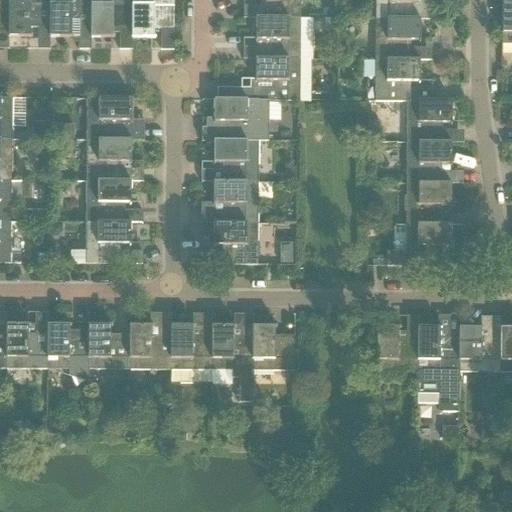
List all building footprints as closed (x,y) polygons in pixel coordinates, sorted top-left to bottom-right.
[(7,0),(7,34),(7,38),(8,38),(26,38),(27,38),(31,39),(31,37),(30,37),(30,29),(37,29),(39,29),(49,29),(48,0),(7,0)] [(48,0),(49,29),(49,39),(72,39),(77,39),(77,44),(77,51),(89,51),(90,51),(90,39),(89,0),(48,0)] [(89,0),(90,39),(110,39),(111,39),(114,39),(114,38),(112,38),(112,34),(112,30),(119,30),(119,34),(119,50),(118,50),(118,51),(131,51),(132,51),(131,51),(131,39),(131,0),(89,0)] [(131,0),(131,39),(150,39),(151,39),(155,39),(155,38),(153,38),(153,30),(161,30),(160,51),(160,52),(172,52),(173,52),(173,0),(131,0)] [(254,0),(255,2),(264,2),(264,19),(299,19),(299,0),(254,0)] [(432,21),(432,8),(419,8),(419,0),(374,0),(374,20),(419,20),(419,21),(432,21)] [(511,1),(501,1),(501,46),(511,46),(511,1)] [(326,14),(326,19),(337,19),(337,9),(332,9),(326,14)] [(255,43),(255,44),(259,48),(264,48),(264,60),(299,61),(299,19),(264,19),(255,19),(255,43)] [(374,20),(374,61),(410,61),(419,61),(431,61),(433,61),(433,49),(433,48),(419,48),(410,48),(410,44),(419,44),(419,21),(419,20),(374,20)] [(324,21),(324,34),(337,34),(337,21),(324,21)] [(241,89),(241,91),(241,101),(258,101),(258,102),(268,102),(295,103),(299,103),(299,61),(264,60),(255,60),(255,61),(254,81),(254,90),(249,89),(242,89),(241,89)] [(419,61),(410,61),(374,61),(374,103),(406,103),(406,102),(431,103),(431,90),(409,90),(409,85),(419,85),(419,61)] [(14,98),(13,126),(25,127),(26,98),(14,98)] [(0,140),(11,141),(11,128),(11,100),(11,99),(0,99),(0,140)] [(86,100),(86,141),(130,142),(142,142),(142,143),(143,143),(143,129),(131,129),(131,122),(131,101),(131,100),(86,100)] [(201,129),(201,144),(213,144),(213,142),(258,143),(268,143),(268,122),(268,104),(268,102),(258,102),(258,101),(241,101),(216,101),(213,101),(213,120),(205,120),(205,121),(205,129),(201,129)] [(451,127),(451,103),(431,103),(406,102),(406,103),(406,144),(441,144),(441,127),(451,127)] [(33,126),(33,141),(49,141),(49,128),(49,126),(33,126)] [(49,128),(49,141),(73,142),(73,128),(49,128)] [(0,181),(11,182),(11,141),(0,140),(0,181)] [(86,141),(85,182),(120,183),(120,173),(121,173),(121,171),(121,164),(129,164),(129,166),(130,166),(130,142),(86,141)] [(213,164),(213,166),(214,166),(214,164),(222,164),(222,171),(222,173),(222,183),(257,184),(258,143),(213,142),(213,144),(213,163),(213,164)] [(406,144),(405,185),(441,185),(441,173),(450,173),(450,168),(451,144),(441,144),(406,144)] [(0,222),(10,223),(11,182),(0,181),(0,222)] [(85,182),(85,223),(130,224),(141,224),(141,225),(142,225),(142,212),(141,212),(124,212),(120,212),(121,205),(124,205),(129,205),(129,207),(130,207),(130,204),(130,183),(121,183),(120,183),(85,182)] [(200,212),(200,226),(202,226),(202,225),(212,225),(257,225),(257,184),(222,183),(213,183),(213,184),(212,204),(212,207),(212,213),(202,213),(202,212),(200,212)] [(450,209),(450,186),(405,185),(405,226),(450,227),(450,226),(440,226),(440,209),(450,209)] [(34,214),(33,224),(45,224),(46,214),(34,214)] [(0,264),(10,265),(10,223),(0,222),(0,264)] [(85,253),(85,265),(141,266),(142,253),(141,253),(120,253),(120,246),(128,246),(128,248),(130,248),(130,224),(85,223),(85,253)] [(212,246),(212,248),(213,248),(213,247),(221,247),(221,254),(221,266),(221,267),(257,267),(257,225),(212,225),(212,245),(212,246)] [(450,250),(450,227),(405,226),(405,253),(387,253),(387,268),(440,268),(440,250),(450,250)] [(367,228),(367,241),(373,241),(379,235),(379,228),(367,228)] [(291,255),(279,261),(279,266),(291,266),(291,255)] [(5,326),(5,335),(7,335),(6,372),(47,372),(48,326),(48,314),(35,314),(35,326),(29,326),(5,326)] [(128,327),(128,336),(130,336),(130,373),(170,373),(170,327),(170,315),(158,315),(157,327),(128,327)] [(417,374),(417,329),(417,318),(406,318),(406,338),(400,338),(400,329),(376,328),(376,348),(375,374),(417,374)] [(482,329),(459,329),(459,374),(490,374),(490,385),(486,385),(485,422),(482,425),(481,441),(499,442),(500,383),(494,383),(494,374),(500,374),(499,330),(500,318),(488,318),(488,338),(482,338),(482,329)] [(48,326),(47,372),(70,372),(70,379),(88,384),(89,372),(89,336),(87,336),(70,336),(70,326),(48,326)] [(87,326),(87,336),(89,336),(89,372),(130,373),(130,336),(128,336),(111,336),(111,327),(87,326)] [(170,373),(170,384),(191,384),(191,373),(212,373),(212,337),(210,337),(199,337),(199,333),(193,327),(170,327),(170,373)] [(211,327),(210,337),(212,337),(212,373),(231,373),(231,380),(238,380),(238,404),(252,404),(252,378),(252,374),(253,374),(253,337),(252,337),(241,337),(242,333),(236,327),(235,327),(211,327)] [(252,328),(252,337),(253,337),(253,374),(294,374),(294,358),(295,338),(276,337),(276,328),(252,328)] [(417,384),(417,406),(438,406),(438,414),(458,414),(459,374),(459,335),(447,335),(441,329),(417,329),(417,374),(417,384)] [(511,374),(511,329),(499,330),(500,374),(511,374)] [(128,397),(128,386),(120,385),(120,397),(128,397)] [(283,420),(290,420),(290,409),(282,409),(283,420)] [(171,420),(180,420),(180,411),(173,410),(171,420)] [(251,422),(251,414),(242,414),(242,422),(251,422)] [(47,420),(47,431),(58,431),(58,420),(47,420)] [(35,423),(35,429),(38,433),(45,433),(45,423),(35,423)] [(458,428),(442,428),(442,440),(458,440),(458,428)]
